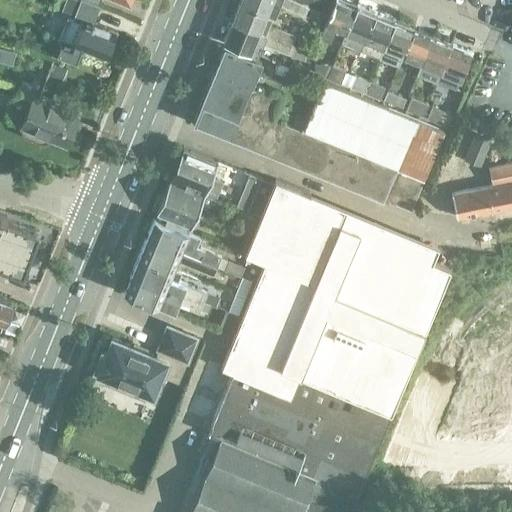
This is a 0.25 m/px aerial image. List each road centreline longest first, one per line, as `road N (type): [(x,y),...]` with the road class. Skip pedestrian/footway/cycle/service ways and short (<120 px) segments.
road 1 (primary): [(0,468),(99,220)]
road 2 (primary): [(99,220),(188,0)]
